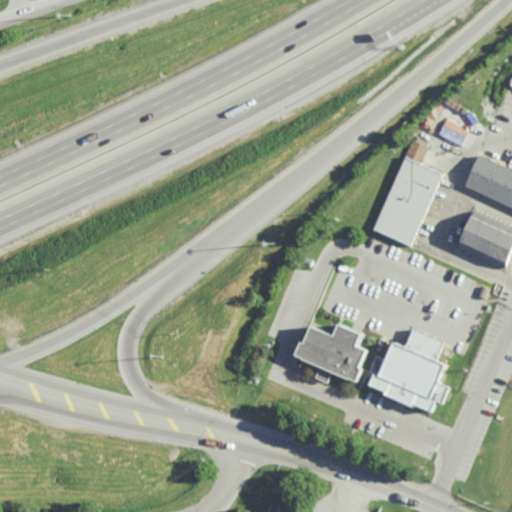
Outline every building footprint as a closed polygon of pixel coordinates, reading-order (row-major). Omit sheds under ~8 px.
[(463,146),(470,132),(447,120),(440,134),(463,146)] [(511,205),(468,185),(483,153),(511,166),(511,205)] [(412,246),(376,229),(409,155),(446,172),(412,246)] [(511,259),(508,268),(462,246),(478,210),(511,225),(511,259)] [(361,345),(371,350),(364,367),(367,369),(361,382),(354,378),(353,379),(335,371),(330,382),(319,377),(324,366),(307,359),(307,358),(300,355),(305,342),(308,343),(315,326),(338,335),(343,323),(366,333),(361,345)] [(437,359),(450,365),(441,384),(450,387),(444,403),(440,401),(435,411),(419,404),(418,407),(389,394),(390,391),(374,384),(378,374),(372,371),(379,356),(389,361),(397,343),(407,347),(415,329),(445,342),(437,359)]
